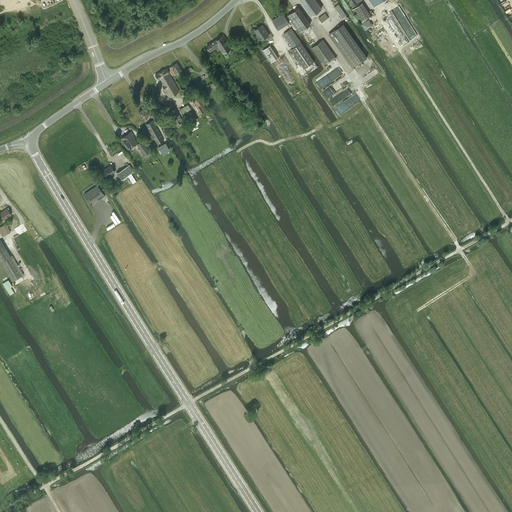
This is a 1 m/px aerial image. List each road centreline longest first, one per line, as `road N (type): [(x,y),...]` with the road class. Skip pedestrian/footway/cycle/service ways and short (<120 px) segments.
road 1 (track): [(193,400),(511,221)]
road 2 (track): [(416,310),(475,273),(340,64)]
road 3 (secondary): [(188,403),(31,143)]
road 4 (track): [(0,511),(184,406)]
road 5 (secondary): [(106,82),(238,0)]
road 6 (secondary): [(257,511),(188,403)]
